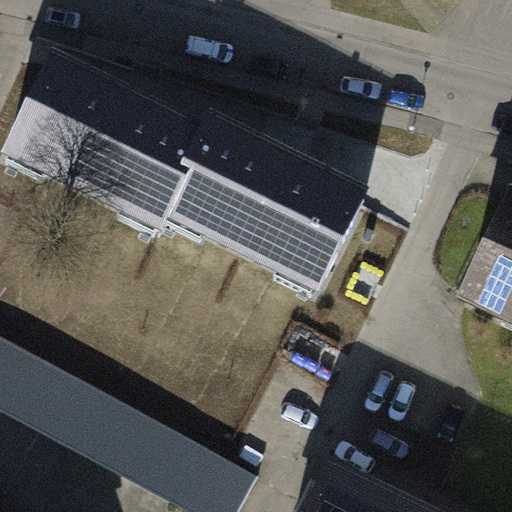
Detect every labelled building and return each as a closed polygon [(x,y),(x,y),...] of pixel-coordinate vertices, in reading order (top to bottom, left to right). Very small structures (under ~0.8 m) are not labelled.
[(19,163),(181,236),(219,150),(57,78),(19,163)] [(181,236),(343,308),(381,223),(219,150),(181,236)] [(511,234),(478,303),(511,320),(511,234)] [(241,511),(258,480),(0,343),(0,413),(186,511),(241,511)] [(412,511),(339,475),(319,511),(412,511)]
